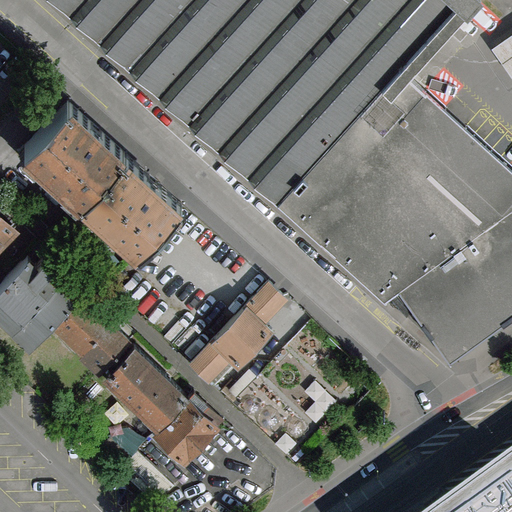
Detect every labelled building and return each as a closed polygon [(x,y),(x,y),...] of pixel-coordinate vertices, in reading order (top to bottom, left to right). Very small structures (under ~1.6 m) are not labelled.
[(54,0),(387,302),(403,289),(450,361),(511,316),(511,166),(428,91),(410,74),(468,10),(456,0),(54,0)] [(456,0),(468,10),(477,0),(456,0)] [(511,30),(498,40),(511,60),(511,30)] [(69,100),(26,145),(84,197),(125,152),(69,100)] [(183,204),(125,152),(84,197),(86,199),(125,232),(143,248),(183,204)] [(0,199),(0,212),(14,226),(20,219),(0,199)] [(125,232),(86,199),(61,227),(97,263),(125,232)] [(0,212),(0,240),(14,226),(0,212)] [(54,317),(75,296),(48,271),(54,264),(44,255),(38,261),(28,253),(3,280),(0,282),(0,309),(32,341),(54,317)] [(285,295),(269,280),(216,334),(240,357),(268,326),(262,319),(285,295)] [(103,367),(130,338),(80,291),(75,296),(54,317),(79,341),(73,349),(79,354),(82,350),(101,368),(103,367)] [(240,357),(216,334),(193,360),(216,382),(240,357)] [(161,422),(189,395),(130,338),(103,367),(161,422)] [(218,422),(189,395),(161,422),(156,428),(186,456),(218,422)] [(119,466),(131,453),(113,435),(100,447),(119,466)] [(176,483),(138,447),(131,453),(119,466),(157,502),(176,483)] [(511,511),(511,491),(483,511),(511,511)]
